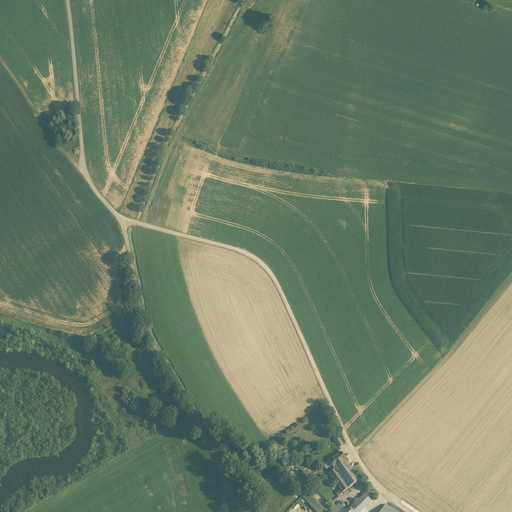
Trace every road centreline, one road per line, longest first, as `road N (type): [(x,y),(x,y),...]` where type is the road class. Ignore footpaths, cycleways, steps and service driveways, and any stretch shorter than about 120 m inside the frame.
road 1 (residential): [(219,511),(225,496),(218,461),(146,328),(122,223),(83,170),(66,0)]
road 2 (track): [(122,223),(263,264),(353,452)]
road 3 (track): [(353,452),(511,278)]
road 4 (track): [(0,54),(83,170)]
